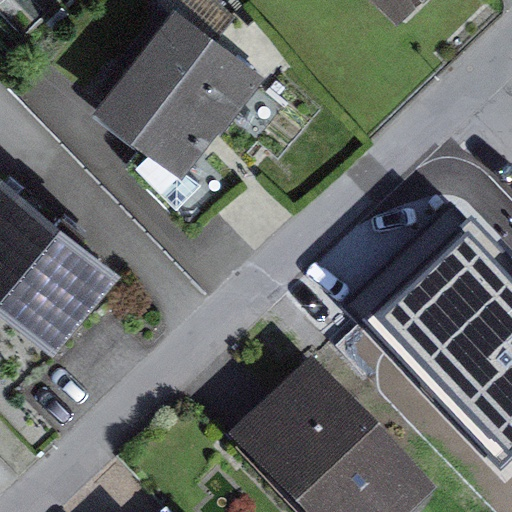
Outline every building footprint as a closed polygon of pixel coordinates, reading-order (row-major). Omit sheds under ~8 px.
[(169,0),(178,7),(100,103),(188,173),(268,74),(220,36),(240,12),(224,0),(169,0)] [(375,0),(392,17),(410,0),(375,0)] [(119,260),(0,172),(0,171),(0,305),(51,348),(119,260)] [(511,241),(467,211),(387,325),(476,387),(511,335),(511,241)] [(233,439),(301,511),(415,511),(436,493),(316,363),(233,439)]
